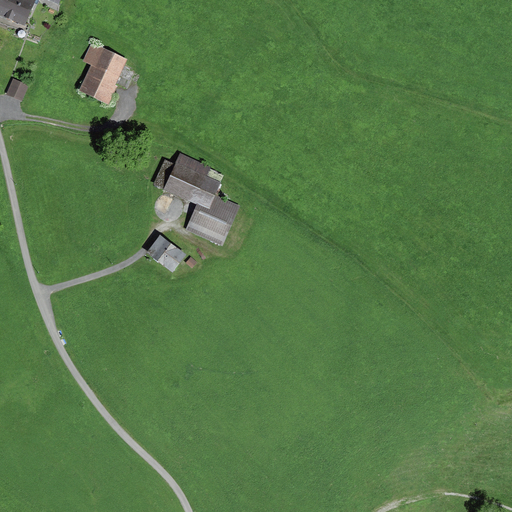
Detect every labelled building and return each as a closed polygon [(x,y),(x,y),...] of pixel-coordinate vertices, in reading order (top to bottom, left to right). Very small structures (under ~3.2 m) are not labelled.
[(0,0),(0,14),(11,19),(18,0),(0,0)] [(18,0),(11,19),(26,25),(36,0),(47,0),(59,5),(61,0),(18,0)] [(128,59),(91,43),(82,62),(90,66),(79,91),(109,105),(117,86),(116,86),(128,59)] [(29,86),(14,79),(7,95),(22,101),(29,86)] [(210,167),(180,154),(175,165),(164,190),(198,204),(187,230),(222,246),(240,207),(216,196),(221,184),(206,177),(210,167)] [(164,190),(175,165),(165,160),(154,185),(164,190)] [(186,256),(160,236),(147,253),(173,273),(186,256)] [(191,257),(186,263),(192,269),(197,263),(191,257)]
